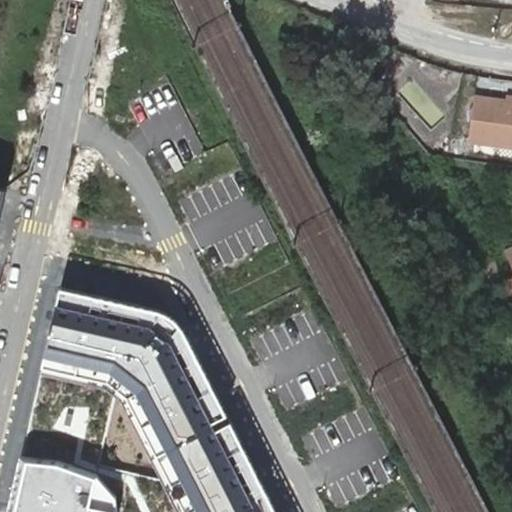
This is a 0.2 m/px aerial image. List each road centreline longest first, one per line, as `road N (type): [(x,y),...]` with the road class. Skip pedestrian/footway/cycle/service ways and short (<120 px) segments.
road 1 (residential): [(304,511),(121,152),(58,122)]
road 2 (residential): [(58,122),(0,377)]
road 3 (residential): [(87,0),(58,122)]
road 4 (residential): [(392,22),(451,46),(511,56)]
